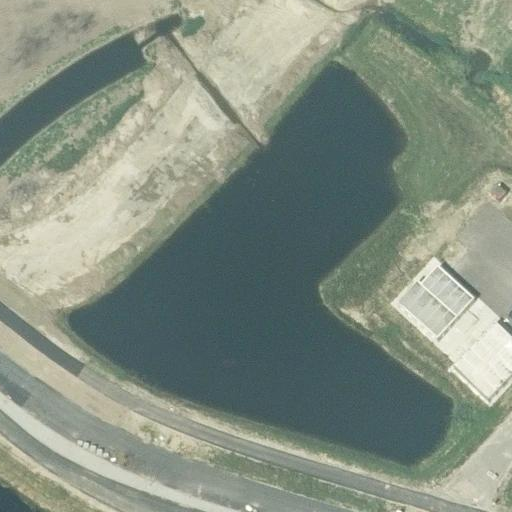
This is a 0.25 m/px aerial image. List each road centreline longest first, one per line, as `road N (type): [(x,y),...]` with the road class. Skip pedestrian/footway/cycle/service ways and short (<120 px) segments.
road 1 (unclassified): [(321,511),(149,453),(63,409),(0,359)]
road 2 (unclassified): [(0,423),(76,477),(152,511)]
